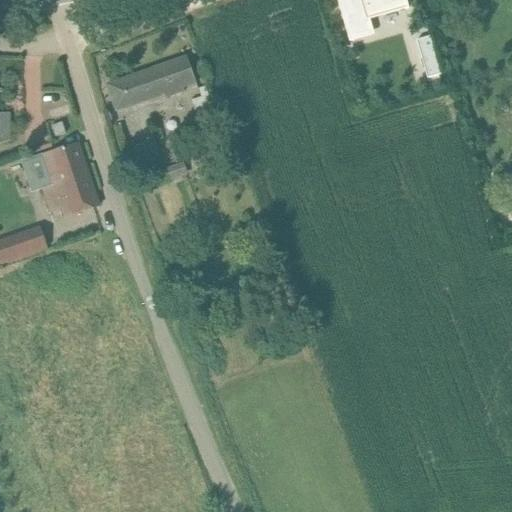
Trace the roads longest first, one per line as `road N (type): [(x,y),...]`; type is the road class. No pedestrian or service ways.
road 1 (unclassified): [(230,511),(121,218),(54,0)]
road 2 (track): [(193,0),(68,40),(0,43)]
